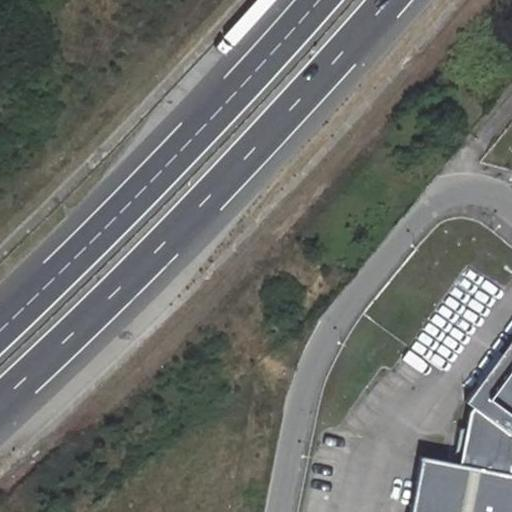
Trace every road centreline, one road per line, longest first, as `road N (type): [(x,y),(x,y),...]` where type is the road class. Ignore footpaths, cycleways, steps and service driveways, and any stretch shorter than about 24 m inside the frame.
road 1 (motorway): [(0,393),(381,0)]
road 2 (motorway): [(316,0),(0,327)]
road 3 (residential): [(278,511),(296,410),(325,332),(426,208),(459,191),(511,203)]
